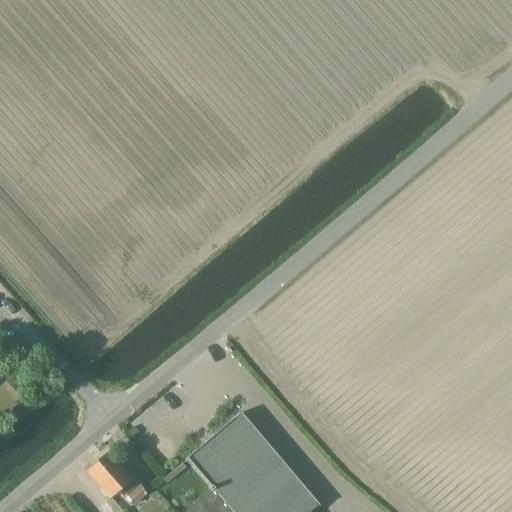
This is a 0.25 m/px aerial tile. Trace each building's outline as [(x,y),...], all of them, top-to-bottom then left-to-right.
[(241,414),(187,459),(213,489),(232,511),(310,511),(318,506),(241,414)] [(89,472),(88,472),(110,498),(110,497),(121,488),(135,504),(146,495),(124,469),(121,471),(108,455),(100,462),(94,461),(90,465),(90,471),(89,472)] [(163,480),(167,483),(185,468),(182,464),(163,480)] [(232,511),(213,489),(186,511),(232,511)] [(169,507),(173,511),(177,507),(173,503),(169,507)]
